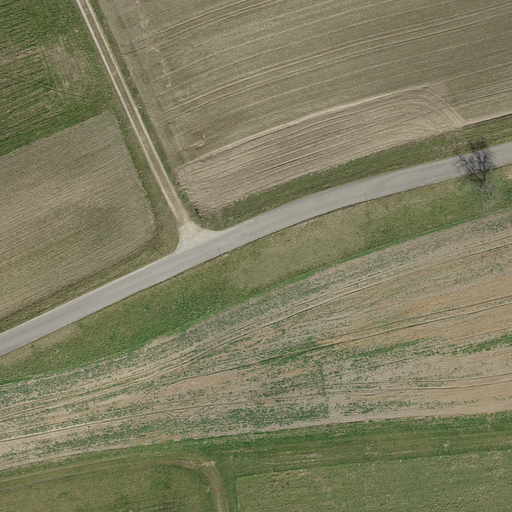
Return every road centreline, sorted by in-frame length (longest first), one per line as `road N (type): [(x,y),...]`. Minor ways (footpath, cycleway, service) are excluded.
road 1 (unclassified): [(0,359),(192,243),(337,183),(511,136)]
road 2 (track): [(84,0),(192,243)]
